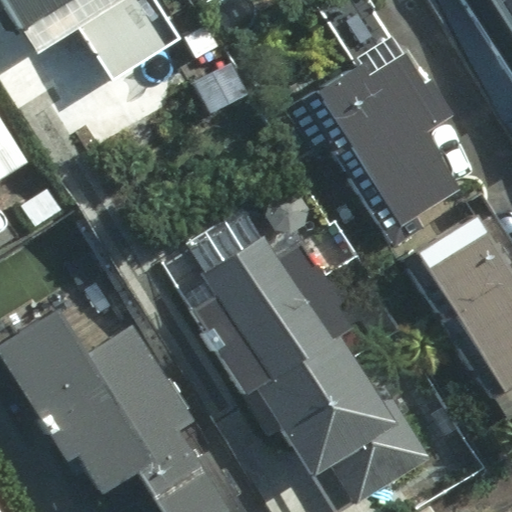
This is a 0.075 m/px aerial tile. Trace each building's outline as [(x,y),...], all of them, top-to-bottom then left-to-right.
[(60,0),(19,0),(30,18),(60,0)] [(511,0),(477,0),(511,59),(511,0)] [(469,181),(428,113),(448,101),(411,39),(330,87),(408,217),(469,181)] [(0,171),(30,152),(0,106),(0,171)] [(423,240),(511,371),(511,253),(478,203),(423,240)] [(347,511),(427,460),(424,456),(437,448),(386,373),(372,382),(268,227),(187,281),(342,511),(347,511)] [(196,406),(139,317),(95,345),(62,293),(0,332),(0,334),(72,446),(83,439),(108,478),(140,457),(174,511),(247,511),(184,414),(196,406)]
